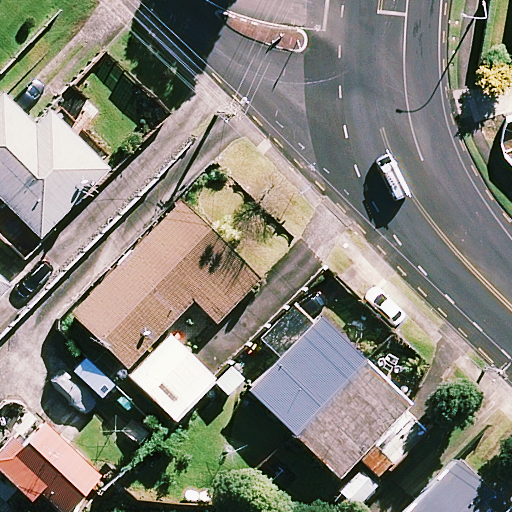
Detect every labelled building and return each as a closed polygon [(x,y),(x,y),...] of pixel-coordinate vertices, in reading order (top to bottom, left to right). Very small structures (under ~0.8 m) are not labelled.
[(30,128),(0,98),(0,201),(37,239),(105,170),(47,112),(30,128)] [(69,317),(174,417),(210,379),(160,331),(190,301),(214,324),(256,280),(176,204),(69,317)] [(407,407),(295,299),(258,338),(279,359),(247,393),(336,478),(326,488),(348,510),(437,417),(416,397),(407,407)] [(35,419),(0,454),(0,475),(27,502),(35,494),(53,511),(61,511),(95,477),(35,419)] [(505,511),(455,461),(404,511),(505,511)]
